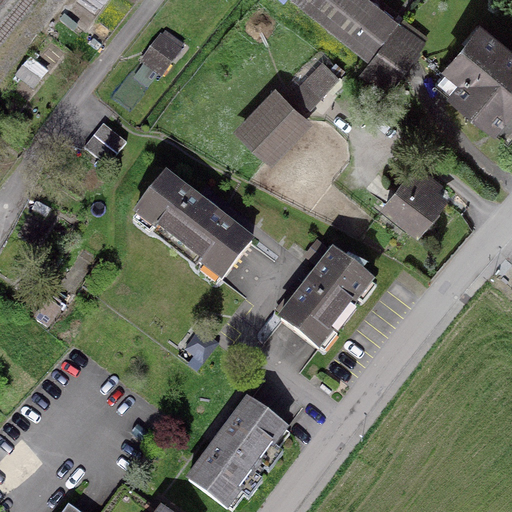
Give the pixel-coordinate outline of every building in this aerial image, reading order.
[(365,0),(313,0),(375,49),(395,24),(365,0)] [(395,24),(375,49),(408,76),(428,51),(395,24)] [(162,35),(160,33),(139,63),(161,79),(182,50),(180,49),(183,44),(164,31),(162,35)] [(511,58),(481,34),(442,85),(503,131),(511,118),(511,58)] [(48,71),(29,57),(15,76),(33,90),(48,71)] [(320,108),(342,81),(321,64),(299,91),(320,108)] [(271,92),(234,136),(267,164),(305,121),(271,92)] [(126,142),(106,124),(87,146),(108,163),(126,142)] [(166,173),(134,215),(223,283),(255,241),(166,173)] [(404,176),(381,209),(420,236),(443,203),(404,176)] [(333,250),(278,321),(319,353),(374,282),(333,250)] [(247,401),(185,482),(224,511),(228,511),(288,432),(247,401)]
